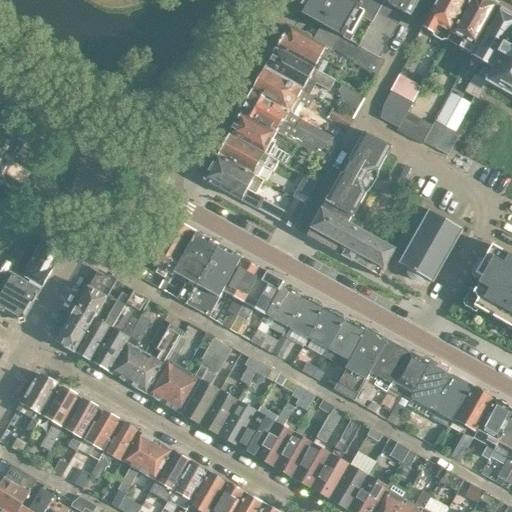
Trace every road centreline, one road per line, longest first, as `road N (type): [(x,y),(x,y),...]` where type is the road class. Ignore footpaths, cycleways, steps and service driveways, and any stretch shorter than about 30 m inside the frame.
road 1 (residential): [(26,347),(315,511)]
road 2 (residential): [(360,121),(423,155),(490,209),(419,337)]
road 3 (residential): [(156,187),(200,143),(281,0)]
road 4 (residential): [(26,347),(76,253),(156,187)]
road 5 (tertiary): [(156,187),(40,111),(0,69)]
road 6 (residential): [(280,260),(360,121)]
road 7 (tertiary): [(419,337),(280,260)]
road 8 (tertiary): [(280,260),(156,187)]
road 9 (residential): [(360,121),(423,0)]
